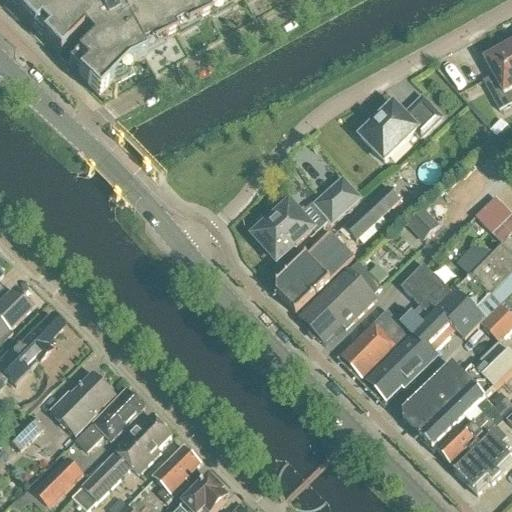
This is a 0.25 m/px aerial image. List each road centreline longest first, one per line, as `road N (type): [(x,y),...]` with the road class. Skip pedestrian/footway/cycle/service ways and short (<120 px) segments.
road 1 (residential): [(187,258),(335,110),(511,15)]
road 2 (residential): [(266,511),(0,244)]
road 3 (tertiary): [(432,511),(187,258)]
road 4 (residential): [(74,136),(322,0)]
road 5 (tertiary): [(187,258),(74,136)]
